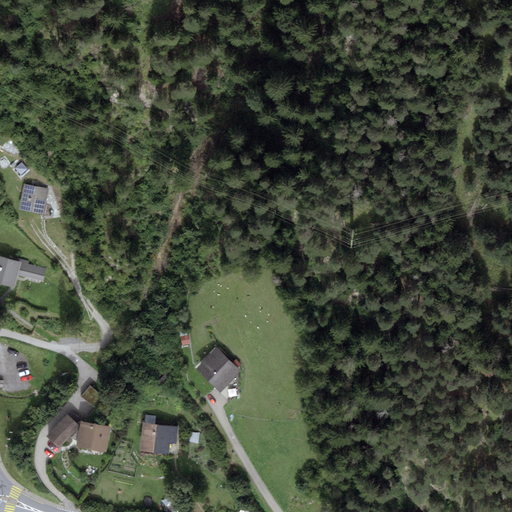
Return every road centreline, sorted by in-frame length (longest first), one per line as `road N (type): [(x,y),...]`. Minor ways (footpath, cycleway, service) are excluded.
road 1 (residential): [(54,184),(67,222),(69,270),(108,337),(63,349)]
road 2 (residential): [(63,349),(88,379),(45,430),(39,451),(66,511)]
road 3 (track): [(217,402),(277,511)]
